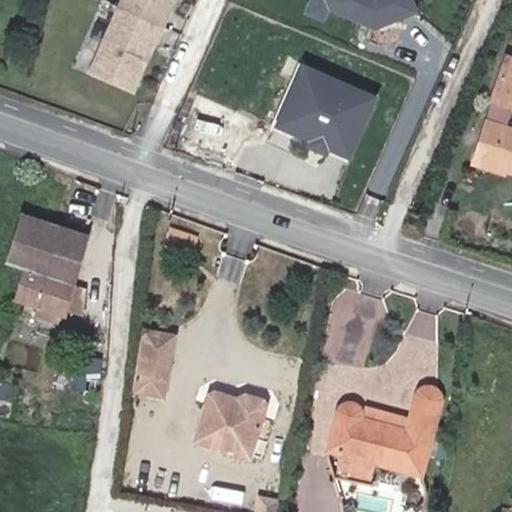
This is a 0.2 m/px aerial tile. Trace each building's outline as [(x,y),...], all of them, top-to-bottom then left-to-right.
[(120,0),(117,6),(162,27),(169,12),(168,11),(173,0),(120,0)] [(88,70),(132,89),(142,67),(141,63),(144,56),(148,54),(154,41),(155,41),(162,27),(117,6),(88,70)] [(511,124),(511,121),(511,54),(497,99),(498,99),(480,153),(508,162),(507,166),(511,167),(511,124)] [(277,125),(356,158),(384,91),(305,58),(277,125)] [(508,162),(480,153),(479,152),(476,160),(505,171),(507,166),(508,162)] [(23,209),(7,259),(26,266),(14,300),(41,309),(39,317),(63,325),(69,307),(85,312),(80,283),(77,282),(92,233),(23,209)] [(167,394),(178,332),(146,326),(135,388),(167,394)] [(98,384),(101,354),(80,352),(76,381),(98,384)] [(424,476),(438,423),(445,396),(442,391),(438,386),(429,385),(422,387),(417,394),(411,415),(407,427),(370,418),(368,417),(366,411),(361,404),(356,400),(348,400),(343,404),(338,412),(327,451),(344,455),(339,474),(372,483),(379,463),(424,476)] [(209,397),(207,405),(213,402),(229,406),(228,412),(233,413),(234,408),(242,406),(261,411),(266,417),(269,407),(264,400),(245,395),(237,398),(215,392),(209,397)] [(207,405),(195,446),(254,462),(266,417),(261,411),(242,406),(234,408),(233,413),(228,412),(229,406),(213,402),(207,405)] [(372,407),(370,418),(407,427),(411,415),(372,407)]
